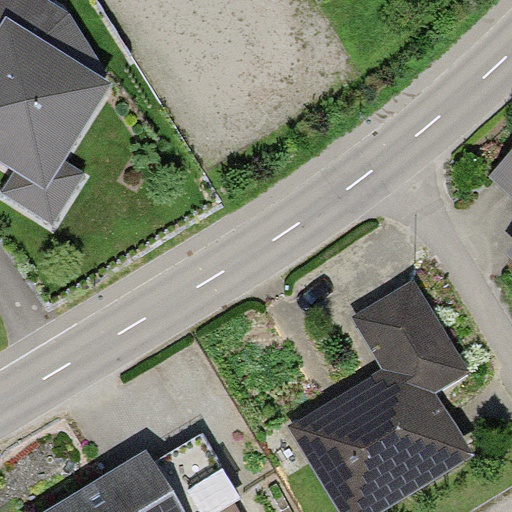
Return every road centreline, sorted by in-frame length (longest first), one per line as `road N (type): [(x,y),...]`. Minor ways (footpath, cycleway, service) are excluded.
road 1 (tertiary): [(0,407),(394,158)]
road 2 (unclassified): [(394,158),(511,350)]
road 3 (tertiary): [(394,158),(511,54)]
